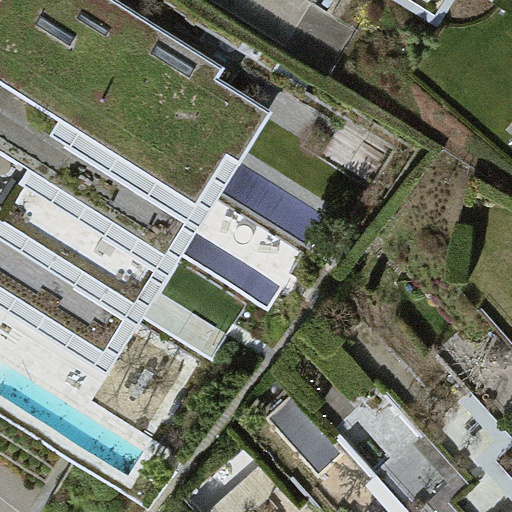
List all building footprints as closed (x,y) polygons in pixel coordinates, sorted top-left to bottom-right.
[(286,103),(124,0),(2,0),(0,4),(0,305),(111,377),(286,103)] [(511,0),(408,0),(439,19),(451,0),(495,0),(496,0),(495,0),(511,0)] [(511,362),(474,393),(511,436),(511,453),(500,464),(511,477),(511,362)] [(511,453),(511,436),(474,393),(421,438),(460,488),(443,505),(448,511),(511,511),(511,477),(500,464),(511,453)] [(408,424),(357,470),(347,460),(307,496),(321,511),(448,511),(443,505),(460,488),(421,438),(408,424)] [(321,511),(307,496),(297,486),(271,458),(213,511),(321,511)]
